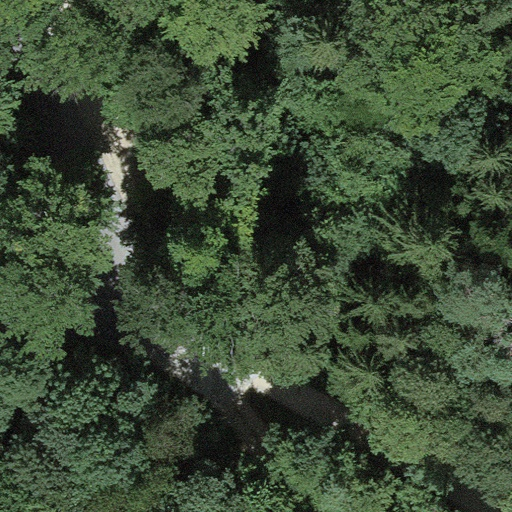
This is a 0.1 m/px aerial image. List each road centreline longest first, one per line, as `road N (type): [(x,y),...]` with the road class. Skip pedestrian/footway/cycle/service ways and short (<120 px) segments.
road 1 (track): [(88,308),(188,345),(511,511)]
road 2 (residential): [(0,317),(88,308),(104,245),(0,18)]
road 3 (track): [(188,345),(308,511)]
